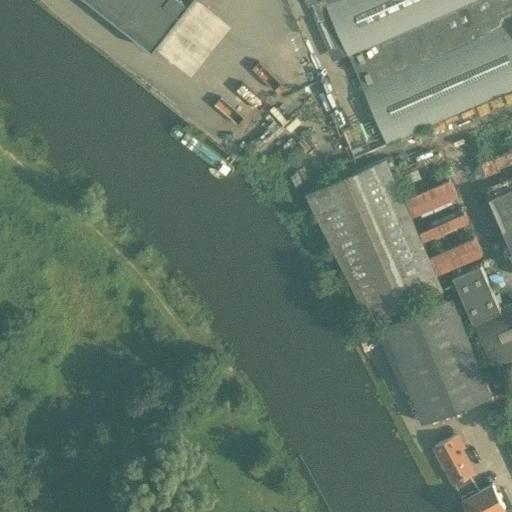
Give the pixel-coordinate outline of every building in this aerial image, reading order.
[(90,0),(152,49),(191,0),(90,0)] [(511,0),(324,0),(388,143),(511,88),(511,0)] [(439,278),(431,260),(386,157),(305,192),(370,321),(443,288),(439,278)] [(511,189),(490,199),(511,248),(511,251),(511,252),(511,255),(511,189)] [(473,320),(472,320),(493,367),(511,358),(511,301),(500,307),(481,263),(452,275),(473,320)] [(453,297),(382,325),(422,423),(492,395),(453,297)] [(505,415),(511,412),(511,387),(496,393),(505,415)] [(479,490),(471,474),(476,472),(455,434),(433,446),(453,484),(456,482),(464,498),(463,499),(469,511),(496,511),(505,508),(492,483),(479,490)]
